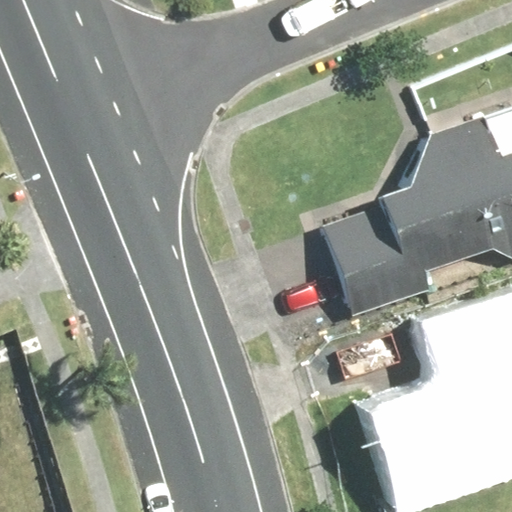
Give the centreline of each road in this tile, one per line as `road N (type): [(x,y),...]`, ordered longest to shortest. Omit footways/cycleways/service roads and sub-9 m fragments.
road 1 (tertiary): [(225,511),(84,122)]
road 2 (residential): [(84,122),(376,0)]
road 3 (tertiary): [(84,122),(30,0)]
